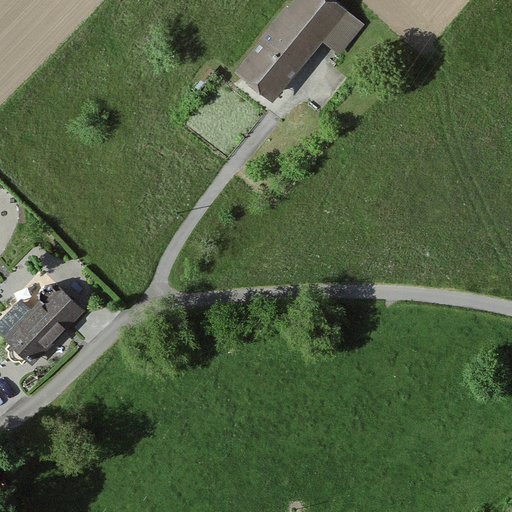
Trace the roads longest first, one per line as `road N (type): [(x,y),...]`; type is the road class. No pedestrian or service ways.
road 1 (unclassified): [(0,418),(145,314),(254,288),(391,283),(511,309)]
road 2 (unknown): [(300,88),(173,259),(162,310)]
